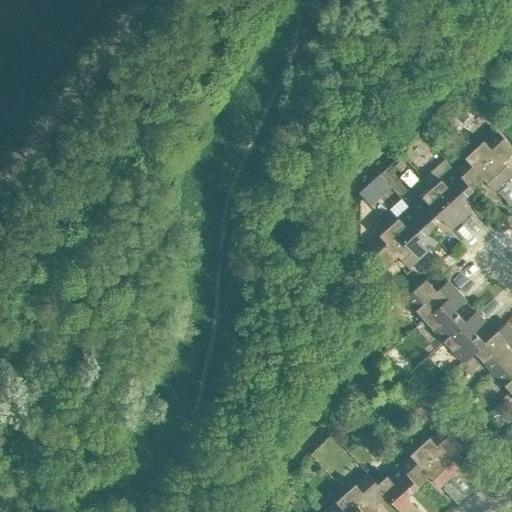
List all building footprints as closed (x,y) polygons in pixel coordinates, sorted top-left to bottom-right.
[(452,118),(463,129),(473,119),(462,108),(452,118)] [(511,146),(495,128),(473,148),(503,181),(511,172),(511,170),(503,160),(511,151),(511,146)] [(473,148),(452,168),(471,189),(483,178),(493,189),(503,181),(473,148)] [(452,168),(431,187),(460,219),(470,210),(460,199),(471,189),(452,168)] [(431,187),(410,206),(429,227),(440,217),(450,228),(460,219),(431,187)] [(410,206),(388,226),(418,258),(427,249),(417,238),(429,227),(410,206)] [(418,258),(388,226),(366,245),(386,267),(398,256),(408,267),(418,258)] [(390,273),(369,277),(371,287),(392,283),(390,273)] [(404,297),(423,319),(456,289),(447,280),(436,290),(425,278),(404,297)] [(423,319),(443,340),(464,321),(454,309),(465,299),(456,289),(423,319)] [(391,291),(384,298),(391,305),(398,299),(391,291)] [(463,362),(474,352),(473,351),(484,342),(483,342),(473,331),(484,321),(475,310),(464,321),(443,340),(463,362)] [(474,352),(493,373),(511,355),(511,351),(504,342),(511,334),(511,328),(506,322),(483,342),(484,342),(473,351),(474,352)] [(511,355),(493,373),(511,393),(511,355)] [(441,425),(419,445),(448,477),(458,468),(448,457),(460,446),(441,425)] [(419,445),(397,464),(417,485),(428,475),(438,486),(448,477),(419,445)] [(397,464),(377,483),(376,484),(385,493),(385,494),(401,511),(409,511),(415,507),(405,496),(417,485),(397,464)] [(0,511),(15,511),(0,472),(0,511)] [(366,472),(345,492),(363,511),(380,511),(374,504),(385,494),(385,493),(376,484),(377,483),(366,472)] [(363,511),(345,492),(323,511),(324,511),(363,511)]
